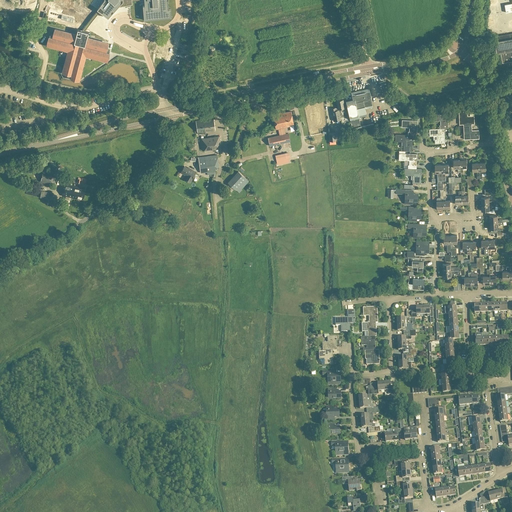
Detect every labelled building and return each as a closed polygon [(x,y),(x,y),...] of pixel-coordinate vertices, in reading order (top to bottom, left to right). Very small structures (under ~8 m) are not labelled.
[(97,10),(82,31),(84,31),(99,12),(104,15),(108,18),(117,7),(130,5),(132,5),(132,1),(139,0),(104,0),(105,0),(97,10)] [(143,0),(144,5),(142,6),(144,20),(171,18),(171,9),(168,9),(167,0),(168,0),(167,0),(143,0)] [(84,31),(82,31),(77,30),(76,35),(55,30),(53,35),(50,35),(49,38),(47,46),(65,50),(66,51),(68,50),(69,53),(68,53),(67,55),(63,73),(68,74),(67,78),(71,79),(78,81),(84,59),(84,58),(84,56),(86,55),(87,56),(89,57),(107,61),(109,54),(110,50),(106,50),(108,44),(87,38),(88,33),(84,31)] [(501,54),(502,64),(511,61),(511,33),(494,37),(497,54),(501,54)] [(37,59),(39,54),(22,50),(24,50),(23,54),(37,58),(37,59)] [(369,89),(351,93),(353,100),(356,116),(358,115),(359,118),(359,119),(367,117),(365,109),(372,108),(371,99),(369,89)] [(359,118),(358,115),(356,116),(353,100),(345,102),(346,105),(344,106),(344,104),(343,104),(343,100),(336,101),(338,108),(335,109),(335,108),(330,109),(333,121),(341,120),(340,117),(341,117),(341,116),(348,115),(349,120),(350,120),(359,118)] [(459,110),(459,125),(463,125),(471,125),(474,124),(474,116),(468,116),(467,110),(459,110)] [(281,132),(280,129),(289,127),(289,126),(294,125),(290,111),(282,113),(272,115),(276,130),(278,129),(279,132),(281,132)] [(448,128),(448,121),(448,114),(432,114),(433,122),(440,121),(440,125),(440,129),(444,129),(448,128)] [(359,119),(359,118),(350,120),(352,128),(354,127),(355,131),(374,127),(374,124),(361,127),(359,119)] [(205,132),(214,131),(213,119),(195,121),(197,134),(205,133),(205,132)] [(408,135),(413,135),(417,136),(417,121),(402,120),(402,127),(409,128),(409,132),(408,132),(408,135)] [(471,125),(463,125),(464,140),(479,139),(479,130),(472,131),(471,125)] [(440,129),(429,129),(429,136),(433,136),(437,136),(437,140),(435,140),(435,144),(445,143),(445,140),(444,129),(440,129)] [(290,142),(288,134),(268,138),(270,146),(290,142)] [(403,142),(403,151),(412,152),(413,135),(408,135),(395,135),(395,142),(403,142)] [(202,151),(221,148),(220,137),(201,139),(202,151)] [(399,153),(398,161),(408,161),(409,161),(409,165),(408,165),(407,168),(416,169),(417,154),(399,153)] [(215,168),(219,167),(217,155),(205,157),(207,173),(215,172),(215,168)] [(442,184),(442,164),(441,164),(441,165),(435,165),(435,173),(437,173),(438,181),(437,183),(437,187),(443,187),(443,184),(442,184)] [(52,176),(53,170),(54,170),(43,167),(40,183),(54,186),(56,177),(52,176)] [(195,172),(193,171),(189,169),(189,170),(184,167),(180,173),(187,176),(184,180),(189,183),(195,172)] [(404,168),(404,176),(411,176),(411,180),(412,180),(412,183),(415,184),(417,184),(421,184),(421,169),(416,169),(407,168),(404,168)] [(246,179),(242,175),(238,172),(228,183),(236,191),(244,181),(246,179)] [(65,185),(62,196),(66,197),(65,199),(71,200),(71,198),(76,200),(77,198),(82,199),(84,191),(79,189),(79,188),(65,185)] [(395,190),(395,194),(405,194),(405,204),(413,204),(413,201),(417,201),(417,194),(413,194),(411,194),(411,191),(412,191),(405,191),(395,190)] [(50,201),(52,194),(41,191),(39,198),(50,201)] [(259,206),(255,201),(250,205),(255,210),(259,206)] [(409,208),(408,221),(416,221),(417,221),(417,218),(420,218),(420,211),(414,211),(414,208),(416,208),(409,208)] [(420,235),(425,235),(426,228),(419,228),(419,225),(421,225),(408,224),(408,228),(414,228),(413,238),(422,238),(420,238),(420,235)] [(416,242),(416,255),(424,255),(424,252),(428,252),(428,245),(423,245),(423,242),(416,242)] [(420,258),(414,258),(408,258),(408,266),(417,267),(417,272),(422,272),(423,261),(419,261),(420,258)] [(461,270),(443,271),(443,278),(448,277),(448,280),(454,280),(454,273),(458,273),(458,276),(461,276),(461,270)] [(408,276),(408,284),(412,285),(412,290),(423,290),(424,279),(420,279),(420,276),(408,276)] [(433,311),(430,311),(430,307),(429,307),(429,306),(426,306),(426,307),(423,307),(424,315),(427,315),(427,317),(430,317),(430,324),(433,323),(433,311)] [(369,323),(376,323),(378,323),(377,307),(377,312),(374,312),(373,307),(367,308),(367,307),(366,307),(366,308),(363,308),(363,316),(360,316),(360,317),(369,316),(369,323)] [(424,315),(423,307),(416,307),(417,312),(412,312),(412,318),(412,320),(414,320),(414,318),(417,318),(417,317),(420,317),(420,315),(424,315)] [(335,318),(336,325),(333,326),(341,325),(341,332),(350,331),(350,324),(355,324),(355,310),(347,311),(348,318),(335,318)] [(397,325),(409,324),(409,318),(412,318),(412,312),(411,311),(406,312),(407,318),(397,318),(397,325)] [(368,332),(368,337),(375,337),(376,337),(376,334),(377,334),(377,333),(376,333),(376,327),(371,327),(371,323),(376,323),(369,323),(362,323),(362,332),(368,332)] [(323,351),(333,351),(337,351),(332,351),(332,347),(337,347),(336,341),(337,341),(337,340),(336,340),(336,337),(324,337),(325,338),(328,337),(328,343),(322,343),(323,351)] [(375,351),(375,348),(376,348),(376,347),(375,347),(375,341),(370,341),(370,337),(375,337),(368,337),(361,337),(361,346),(367,346),(367,349),(363,349),(363,351),(367,351),(375,351)] [(403,353),(410,353),(416,353),(416,350),(411,350),(411,347),(406,347),(406,344),(398,344),(398,350),(403,350),(403,353)] [(367,351),(363,351),(364,351),(365,351),(365,360),(366,360),(367,365),(370,365),(380,365),(379,362),(380,362),(380,361),(379,361),(379,354),(374,354),(374,351),(379,351),(379,350),(375,351),(367,351)] [(323,351),(319,351),(319,360),(324,360),(325,365),(322,365),(333,365),(333,362),(334,362),(334,361),(333,361),(333,355),(328,355),(328,351),(333,351),(323,351)] [(416,356),(416,353),(410,353),(410,356),(399,357),(399,363),(411,363),(414,363),(413,356),(416,356)] [(340,374),(334,375),(334,372),(335,372),(335,371),(323,372),(323,375),(328,375),(328,385),(340,385),(340,384),(340,381),(340,375),(340,374)] [(390,382),(384,383),(385,391),(388,390),(388,395),(391,395),(392,400),(395,400),(394,388),(391,388),(390,382)] [(334,389),(336,389),(328,389),(329,400),(341,399),(340,399),(340,392),(341,392),(340,392),(334,392),(334,389)] [(371,395),(374,395),(373,389),(368,389),(369,395),(359,396),(359,403),(371,401),(371,395)] [(372,405),(371,401),(359,403),(360,409),(372,408),(372,411),(378,410),(378,407),(374,408),(373,405),(372,405)] [(334,420),(333,420),(333,417),(339,417),(338,417),(338,410),(339,410),(332,410),(332,407),(334,407),(326,407),(327,421),(334,421),(334,420)] [(434,410),(435,417),(443,416),(443,411),(445,411),(444,407),(439,407),(439,409),(434,410)] [(361,415),(361,422),(372,421),(373,421),(373,414),(378,413),(378,410),(372,411),(370,411),(370,415),(361,415)] [(372,421),(361,422),(362,428),(368,427),(374,427),(374,430),(369,431),(369,434),(380,433),(380,427),(375,427),(375,424),(372,425),(372,421)] [(334,424),(327,425),(327,435),(339,434),(339,428),(339,427),(333,428),(333,425),(334,425),(334,424)] [(473,429),(470,430),(471,432),(474,432),(482,431),(481,424),(473,426),(473,429)] [(391,434),(392,441),(398,441),(398,435),(401,435),(401,429),(391,430),(391,434)] [(386,442),(392,441),(391,434),(388,434),(388,432),(382,433),(381,434),(381,440),(386,440),(386,442)] [(336,455),(348,455),(347,455),(347,452),(348,452),(347,452),(347,445),(348,445),(347,445),(347,442),(348,442),(332,442),(332,446),(336,446),(336,455)] [(343,463),(343,460),(345,460),(345,459),(332,460),(332,463),(336,463),(337,473),(348,473),(348,470),(348,469),(348,463),(343,463)] [(401,467),(402,472),(410,471),(410,464),(401,465),(401,461),(394,462),(395,468),(401,467)] [(411,478),(410,471),(402,472),(402,476),(396,477),(396,482),(403,482),(403,479),(411,478)] [(360,491),(359,480),(352,481),(352,477),(342,478),(343,485),(349,484),(349,492),(360,491)] [(403,488),(404,492),(412,491),(412,484),(403,485),(403,482),(396,482),(397,488),(403,488)] [(502,490),(495,492),(497,500),(502,499),(503,505),(509,504),(507,497),(504,498),(502,490)] [(413,498),(412,491),(404,492),(404,496),(401,497),(402,501),(398,501),(399,505),(405,504),(405,499),(413,498)] [(497,500),(495,492),(488,493),(489,497),(484,498),(486,505),(491,503),(491,502),(497,500)] [(361,494),(356,494),(356,498),(347,498),(348,507),(353,507),(354,511),(361,511),(360,501),(361,501),(361,497),(361,494)] [(471,504),(472,511),(484,511),(483,505),(486,505),(484,498),(479,499),(480,504),(471,504)]
